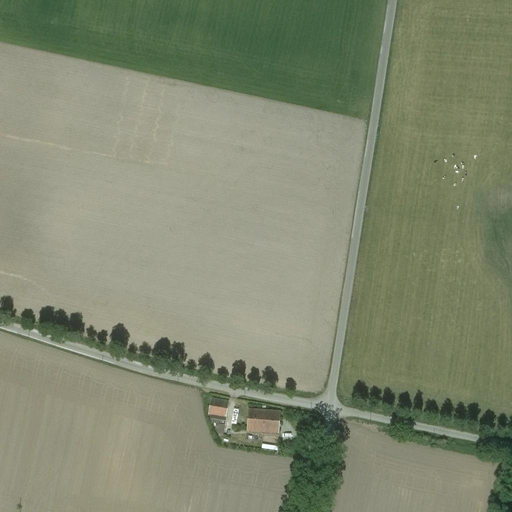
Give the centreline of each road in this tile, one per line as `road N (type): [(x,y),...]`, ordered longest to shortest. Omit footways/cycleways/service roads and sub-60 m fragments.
road 1 (unclassified): [(329,409),(392,0)]
road 2 (unclassified): [(329,409),(146,369),(0,322)]
road 3 (residential): [(511,447),(329,409)]
